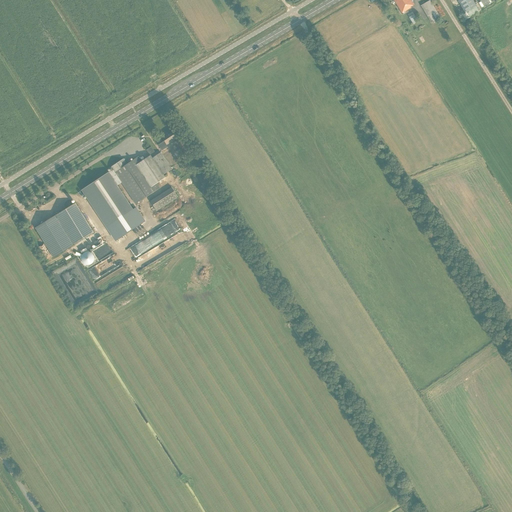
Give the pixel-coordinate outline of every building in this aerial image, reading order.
[(390,0),(392,2),(394,1),(402,13),(411,8),(410,7),(414,5),(411,0),(390,0)] [(440,18),(437,12),(430,0),(421,5),(431,23),(440,18)] [(472,0),(457,0),(465,13),(467,12),(470,17),(479,11),(476,6),(472,0)] [(409,17),(413,24),(418,21),(414,14),(409,17)] [(178,140),(172,132),(166,136),(165,134),(161,137),(164,141),(158,145),(161,151),(168,146),(167,145),(173,140),(175,142),(178,140)] [(113,170),(83,190),(107,226),(116,239),(145,221),(136,207),(133,209),(114,181),(119,178),(135,203),(159,187),(157,184),(165,178),(163,175),(172,169),(161,152),(152,158),(151,155),(142,161),(139,156),(126,164),(123,159),(111,167),(113,170)] [(171,187),(150,201),(157,210),(177,197),(171,187)] [(94,233),(75,203),(35,228),(53,258),(94,233)] [(130,237),(134,242),(150,230),(146,225),(130,237)] [(76,250),(80,258),(101,245),(99,243),(102,242),(99,237),(76,250)] [(128,252),(131,256),(150,242),(147,238),(128,252)]
